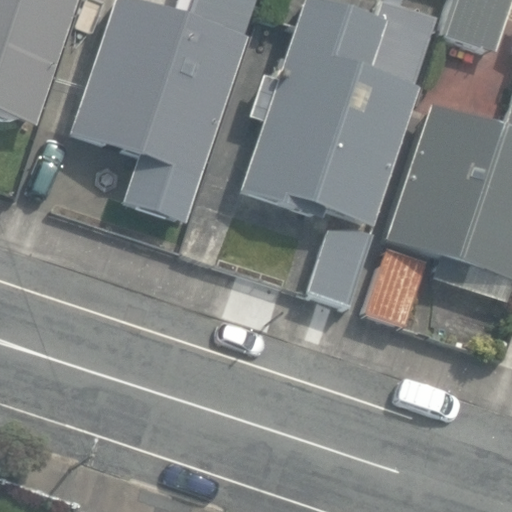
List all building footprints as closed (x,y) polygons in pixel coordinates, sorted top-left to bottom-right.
[(0,0),(0,120),(32,131),(74,0),(0,0)] [(111,0),(66,137),(197,181),(244,39),(236,37),(248,0),(177,0),(172,15),(122,0),(111,0)] [(305,211),(367,232),(415,91),(408,88),(430,24),(375,6),(369,22),(303,0),(299,0),(234,195),(302,218),(305,211)] [(448,0),(435,40),(490,58),(509,0),(448,0)] [(359,316),(401,330),(425,259),(511,287),(511,96),(500,131),(427,106),(380,243),(383,244),(359,316)] [(105,200),(175,224),(189,185),(119,161),(105,200)] [(302,300),(343,314),(368,239),(349,235),(323,237),(302,300)]
